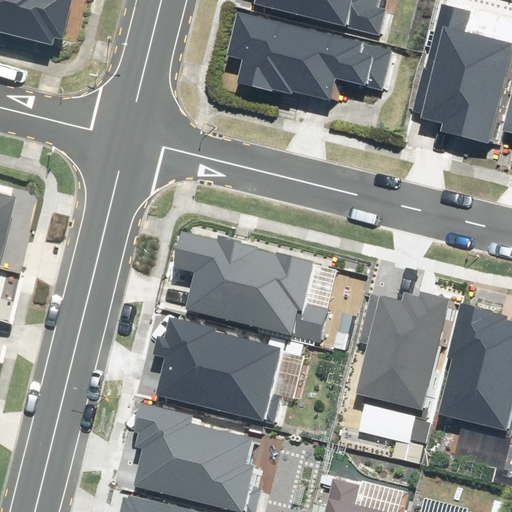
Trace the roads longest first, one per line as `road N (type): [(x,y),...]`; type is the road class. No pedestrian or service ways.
road 1 (residential): [(511,233),(128,135)]
road 2 (residential): [(35,511),(128,135)]
road 3 (residential): [(128,135),(162,0)]
road 4 (residential): [(128,135),(0,106)]
